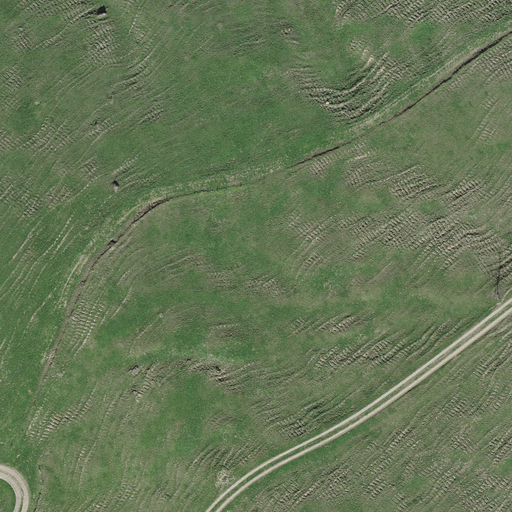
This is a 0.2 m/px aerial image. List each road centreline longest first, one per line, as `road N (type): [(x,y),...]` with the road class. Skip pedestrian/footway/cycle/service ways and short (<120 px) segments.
road 1 (track): [(511,29),(342,145),(261,179),(152,198),(126,219),(65,297),(0,463)]
road 2 (track): [(219,511),(251,483),(385,409),(511,310)]
